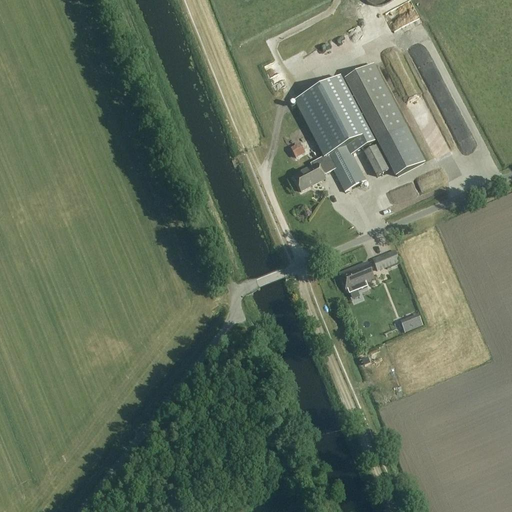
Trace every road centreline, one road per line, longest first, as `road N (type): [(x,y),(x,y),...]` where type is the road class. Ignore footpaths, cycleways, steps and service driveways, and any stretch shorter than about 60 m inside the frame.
road 1 (unclassified): [(80,511),(213,344),(241,291),(511,174)]
road 2 (track): [(394,511),(293,268)]
